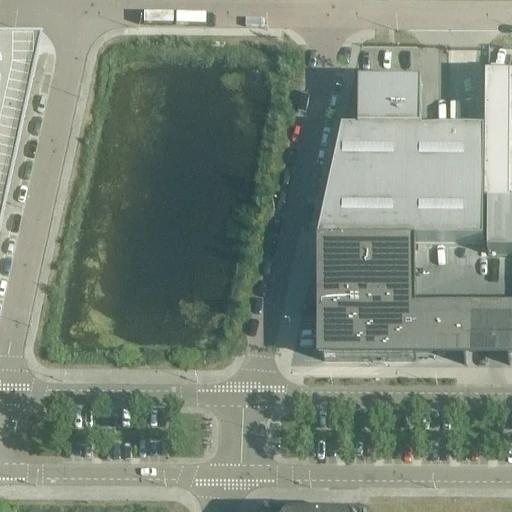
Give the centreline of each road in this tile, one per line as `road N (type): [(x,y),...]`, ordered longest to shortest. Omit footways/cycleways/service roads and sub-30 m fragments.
road 1 (unclassified): [(249,401),(328,19)]
road 2 (unclassified): [(0,385),(83,15)]
road 3 (unclassified): [(242,475),(511,477)]
road 4 (unclassified): [(511,403),(249,401)]
road 5 (unclassified): [(249,401),(0,400)]
road 6 (unclassified): [(328,19),(83,15)]
road 7 (unclassified): [(0,473),(242,475)]
road 8 (unclassified): [(511,19),(328,19)]
